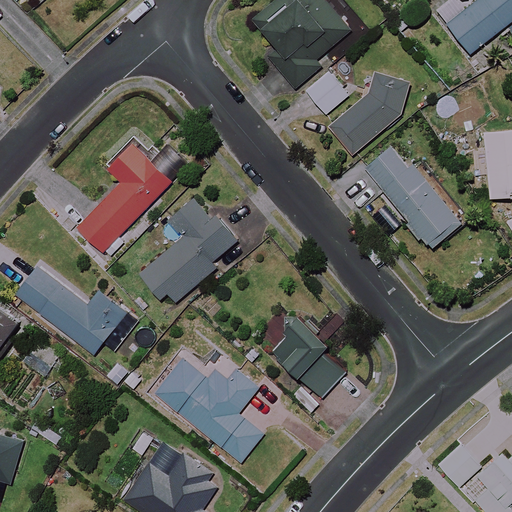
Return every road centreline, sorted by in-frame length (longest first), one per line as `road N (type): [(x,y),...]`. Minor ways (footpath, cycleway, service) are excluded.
road 1 (residential): [(452,377),(151,24)]
road 2 (residential): [(0,167),(151,24)]
road 3 (residential): [(319,511),(452,377)]
